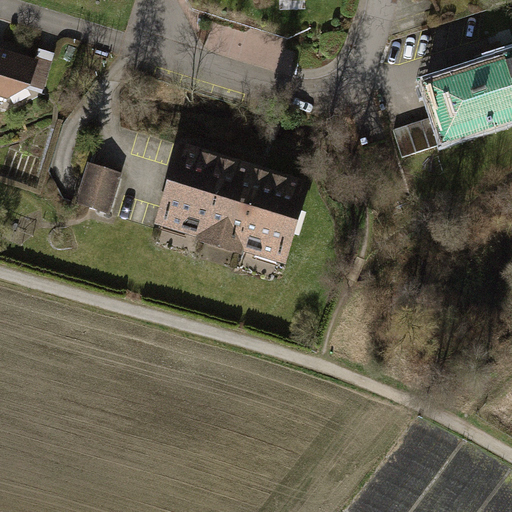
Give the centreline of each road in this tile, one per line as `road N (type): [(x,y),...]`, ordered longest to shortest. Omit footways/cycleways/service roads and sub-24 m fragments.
road 1 (track): [(511,455),(359,380),(0,273)]
road 2 (residential): [(383,0),(355,79),(325,97),(281,97),(0,11)]
